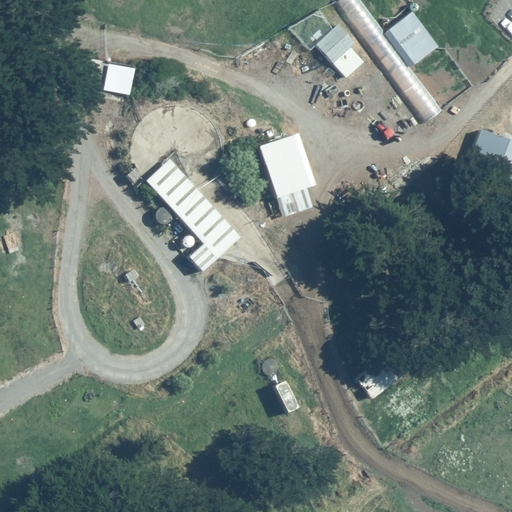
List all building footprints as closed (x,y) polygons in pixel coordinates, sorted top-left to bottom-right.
[(336,20),(311,41),(339,77),(366,55),(336,20)] [(292,127),(253,140),(271,195),(310,182),(292,127)] [(511,138),(475,127),(462,167),(511,181),(511,138)] [(169,154),(140,179),(194,240),(183,250),(197,267),(237,232),(169,154)] [(413,327),(351,374),(372,399),(433,354),(413,327)]
